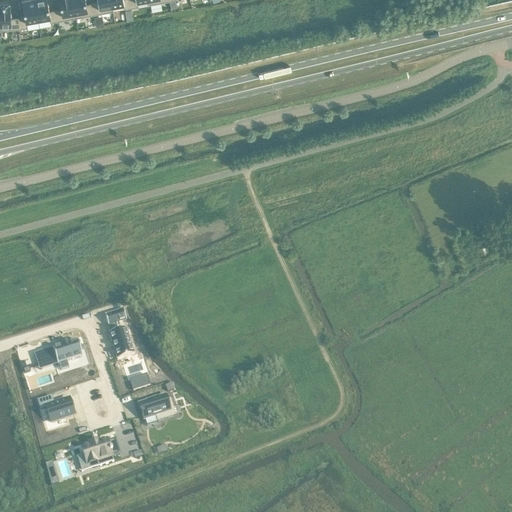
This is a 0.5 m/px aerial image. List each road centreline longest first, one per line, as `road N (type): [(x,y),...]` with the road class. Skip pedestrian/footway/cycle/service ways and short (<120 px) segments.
road 1 (unclassified): [(0,188),(395,87),(511,43)]
road 2 (primary): [(0,153),(511,29)]
road 3 (primary): [(511,16),(0,136)]
road 4 (residential): [(113,420),(86,319),(0,346)]
